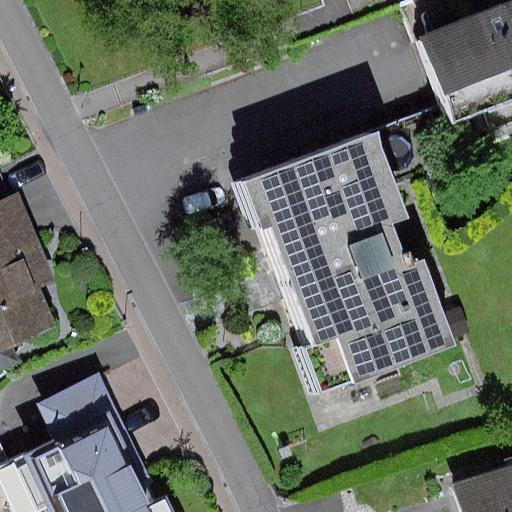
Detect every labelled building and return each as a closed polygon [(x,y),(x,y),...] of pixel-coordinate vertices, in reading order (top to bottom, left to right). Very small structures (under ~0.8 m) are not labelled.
[(511,88),(511,8),(509,0),(486,0),(416,25),(446,112),(511,88)] [(407,213),(376,124),(233,174),(252,228),(261,224),(321,392),(454,345),(422,254),(406,260),(392,219),(407,213)] [(0,340),(81,302),(26,186),(0,197),(0,340)] [(152,504),(92,379),(39,404),(56,440),(0,466),(0,484),(13,511),(34,511),(47,506),(49,511),(171,511),(165,498),(152,504)] [(511,511),(511,462),(456,480),(463,504),(465,511),(511,511)]
